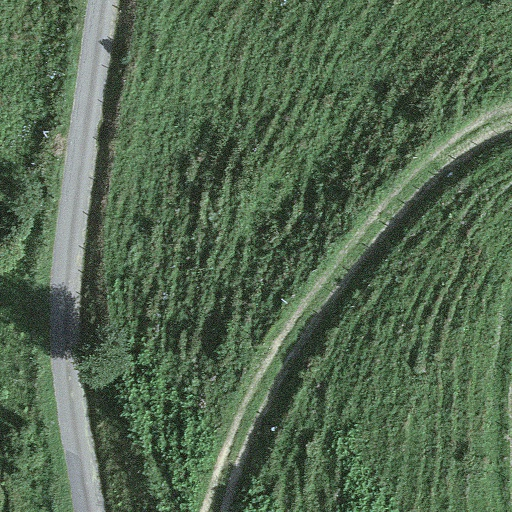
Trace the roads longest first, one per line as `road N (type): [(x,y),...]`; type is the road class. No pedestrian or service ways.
road 1 (unclassified): [(107,0),(65,319),(91,511)]
road 2 (track): [(511,118),(434,165),(295,332),(214,511)]
